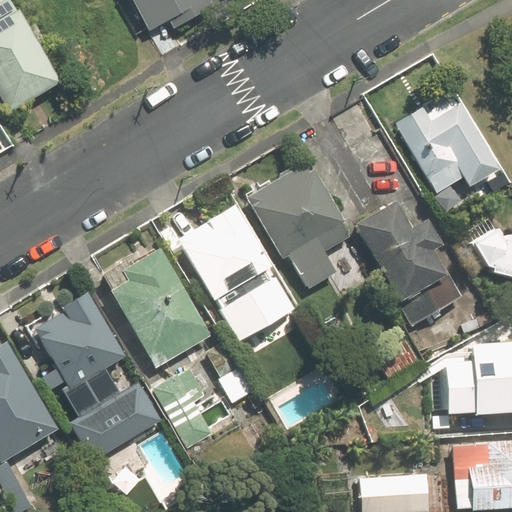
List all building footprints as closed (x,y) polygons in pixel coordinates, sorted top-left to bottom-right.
[(0,0),(0,100),(7,113),(54,86),(5,0),(0,0)] [(131,0),(149,32),(167,22),(170,27),(210,5),(206,0),(131,0)] [(496,169),(454,95),(426,112),(422,105),(392,122),(433,193),(459,177),(465,187),(496,169)] [(292,162),(278,171),(280,175),(242,197),(280,260),(288,256),(309,290),(336,274),(322,250),(349,234),(305,160),(294,166),(292,162)] [(432,320),(442,315),(439,309),(457,299),(431,249),(441,244),(413,190),(352,222),(407,326),(429,315),(432,320)] [(270,264),(235,202),(171,237),(219,324),(273,294),(259,270),(270,264)] [(490,274),(511,278),(511,232),(500,239),(494,228),(472,240),(490,274)] [(127,281),(109,292),(155,370),(211,337),(158,246),(119,268),(127,281)] [(61,393),(103,367),(126,354),(86,290),(28,326),(47,357),(31,366),(47,391),(57,385),(61,393)] [(4,341),(0,343),(0,488),(14,511),(15,511),(33,502),(6,458),(56,428),(4,341)] [(232,366),(219,342),(203,351),(232,404),(254,392),(238,362),(232,366)] [(441,414),(511,413),(511,343),(439,345),(441,414)] [(188,454),(214,438),(193,403),(204,396),(186,366),(148,388),(188,454)] [(103,367),(61,393),(76,416),(66,422),(91,463),(160,420),(137,382),(119,393),(103,367)] [(511,440),(450,442),(452,510),(511,508),(511,440)] [(426,511),(426,475),(356,477),(356,511),(426,511)]
